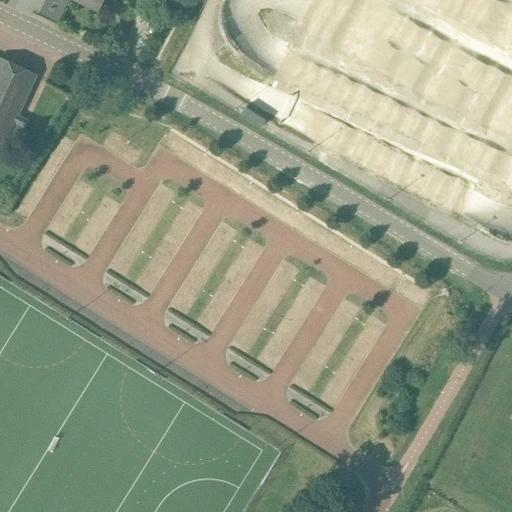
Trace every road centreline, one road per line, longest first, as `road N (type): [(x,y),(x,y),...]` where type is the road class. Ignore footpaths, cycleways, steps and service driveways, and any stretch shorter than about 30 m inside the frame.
road 1 (residential): [(511,294),(242,135),(0,14)]
road 2 (unclassified): [(0,245),(359,462),(376,483),(375,511)]
